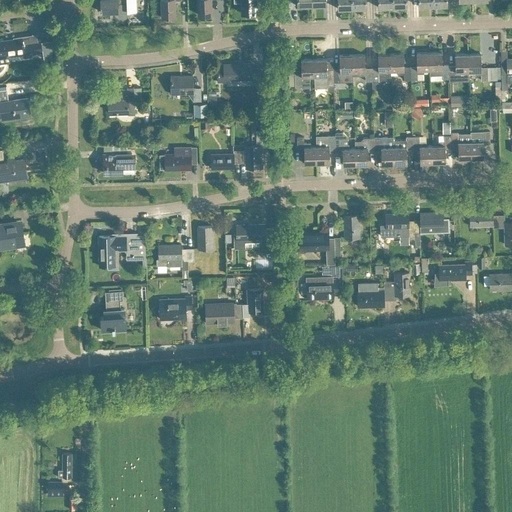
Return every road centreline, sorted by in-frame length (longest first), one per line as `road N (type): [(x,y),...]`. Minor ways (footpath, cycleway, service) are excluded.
road 1 (residential): [(59,363),(286,348),(511,318)]
road 2 (residential): [(71,61),(180,54),(295,29),(511,22)]
road 3 (residential): [(72,211),(192,204),(281,186),(511,179)]
road 4 (track): [(80,361),(82,511)]
road 5 (residential): [(72,211),(71,61)]
